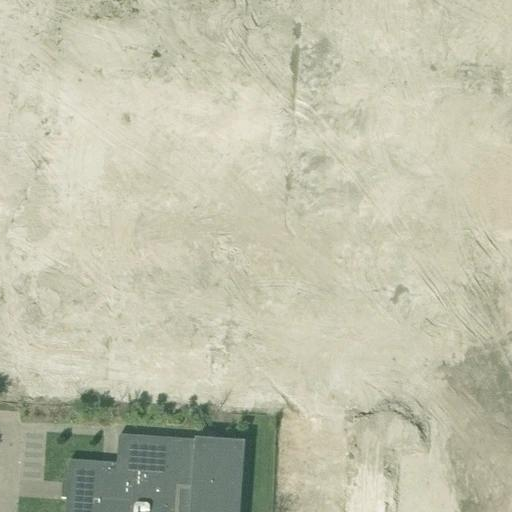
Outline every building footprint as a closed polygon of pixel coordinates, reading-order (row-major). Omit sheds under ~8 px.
[(10,7),(10,28),(45,28),(46,7),(10,7)] [(10,28),(9,50),(45,50),(45,29),(45,28),(10,28)] [(4,74),(4,87),(29,87),(29,75),(45,75),(45,50),(9,50),(9,74),(4,74)] [(4,87),(4,99),(8,99),(8,124),(44,125),(44,98),(29,98),(29,87),(4,87)] [(25,164),(25,181),(35,181),(35,164),(25,164)] [(0,222),(0,261),(5,262),(5,238),(14,238),(14,208),(14,199),(2,199),(2,222),(0,222)] [(14,208),(14,245),(23,245),(23,269),(50,269),(50,229),(26,229),(26,208),(14,208)] [(240,511),(246,449),(131,440),(129,469),(71,464),(66,511),(240,511)]
